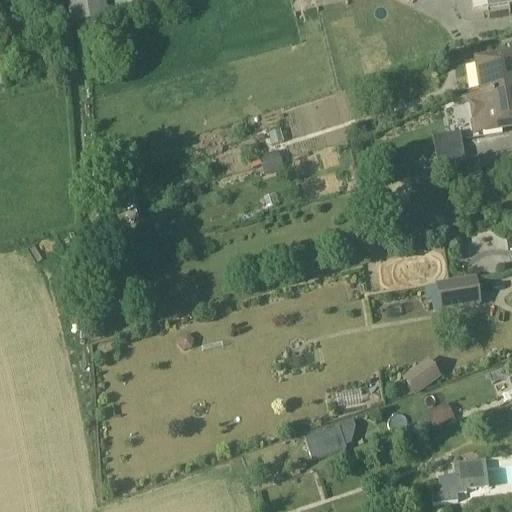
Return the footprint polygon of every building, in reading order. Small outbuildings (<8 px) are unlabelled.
[(511,0),(485,0),(487,9),(511,5),(511,0)] [(330,23),(346,81),(393,67),(382,33),(359,39),(352,16),(330,23)] [(511,91),(511,55),(475,61),(481,97),(511,91)] [(511,91),(481,97),(468,99),(474,135),(511,129),(511,91)] [(258,158),(261,167),(280,162),(277,152),(258,158)] [(283,171),(280,162),(261,167),(264,177),(283,171)] [(479,168),(467,171),(469,179),(481,176),(479,168)] [(141,219),(137,204),(125,208),(130,223),(141,219)] [(431,237),(428,229),(418,232),(411,210),(399,214),(409,245),(431,237)] [(102,239),(105,261),(117,260),(113,237),(102,239)] [(457,255),(463,250),(462,243),(455,241),(449,245),(450,253),(457,255)] [(445,277),(443,248),(422,249),(422,245),(418,245),(419,278),(445,277)] [(475,280),(425,289),(427,301),(432,300),(434,314),(480,306),(475,280)] [(430,362),(402,383),(415,399),(443,379),(430,362)] [(445,405),(425,418),(432,429),(434,432),(454,419),(445,405)] [(346,452),(345,449),(339,430),(316,438),(305,442),(312,463),(346,452)] [(299,463),(298,464),(288,468),(291,477),(303,472),(299,463)] [(454,468),(457,490),(457,493),(433,501),(434,509),(459,506),(458,499),(468,498),(467,495),(476,494),(472,465),(454,468)] [(439,493),(456,490),(454,479),(438,481),(439,493)]
